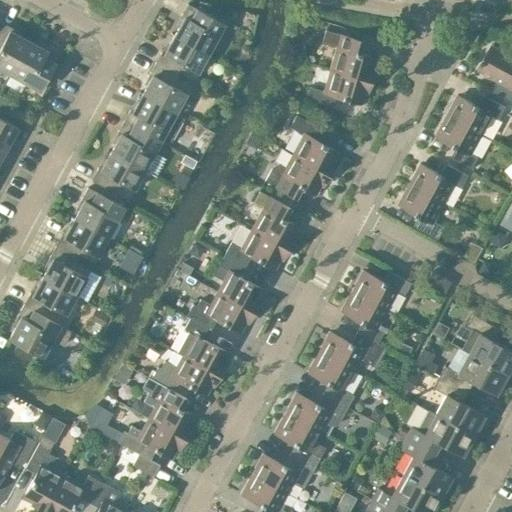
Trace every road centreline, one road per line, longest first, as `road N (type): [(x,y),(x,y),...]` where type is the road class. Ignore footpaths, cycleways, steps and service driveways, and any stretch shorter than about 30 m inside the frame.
road 1 (residential): [(193,511),(356,209)]
road 2 (unclassified): [(0,264),(121,41)]
road 3 (residential): [(356,209),(402,125),(433,12)]
road 4 (unclassified): [(511,304),(356,209)]
